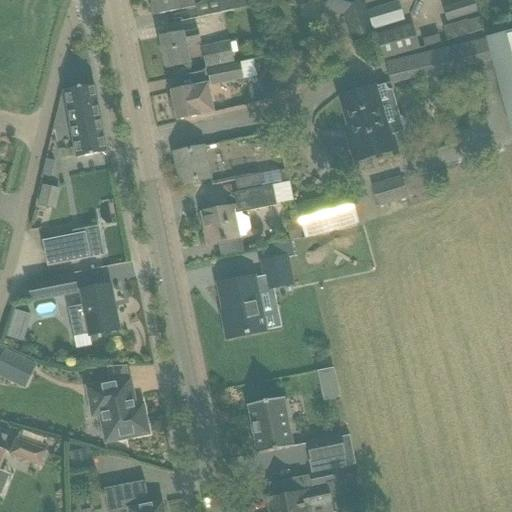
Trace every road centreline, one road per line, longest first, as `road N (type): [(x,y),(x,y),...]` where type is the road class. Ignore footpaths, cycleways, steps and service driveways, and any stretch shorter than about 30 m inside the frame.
road 1 (tertiary): [(218,511),(109,0)]
road 2 (unclassified): [(0,286),(71,14),(90,0)]
